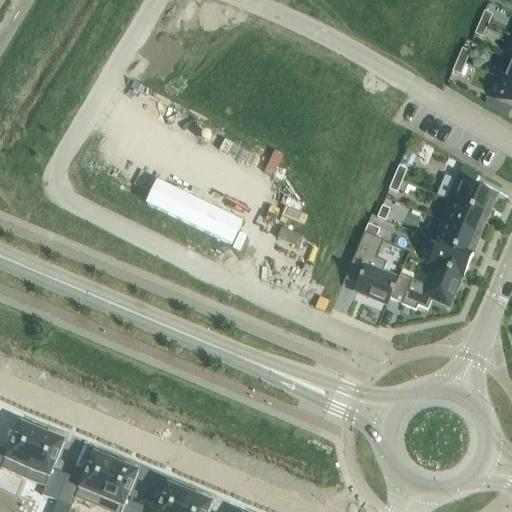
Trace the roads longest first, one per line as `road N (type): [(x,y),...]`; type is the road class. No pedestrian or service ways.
road 1 (residential): [(56,194),(389,353)]
road 2 (residential): [(0,385),(304,511)]
road 3 (residential): [(511,144),(249,0)]
road 4 (unclassified): [(270,370),(4,258)]
road 5 (residential): [(56,194),(53,174),(158,0)]
road 6 (unclassified): [(511,260),(458,389)]
road 7 (unclassified): [(391,408),(270,370)]
road 8 (unclassified): [(270,370),(382,428)]
